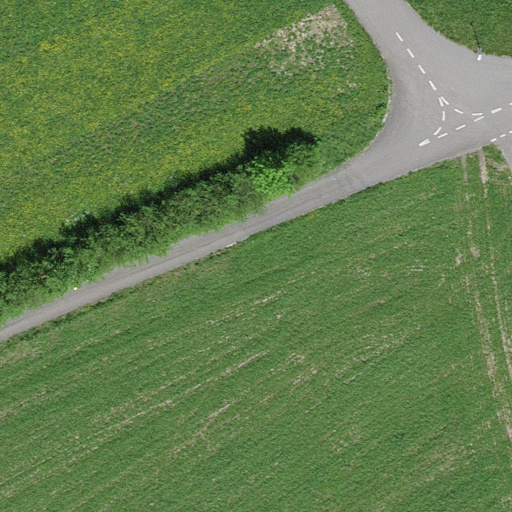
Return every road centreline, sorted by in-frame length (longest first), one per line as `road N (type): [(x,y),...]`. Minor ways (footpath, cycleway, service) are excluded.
road 1 (residential): [(461,129),(314,200),(0,328)]
road 2 (residential): [(370,0),(461,129)]
